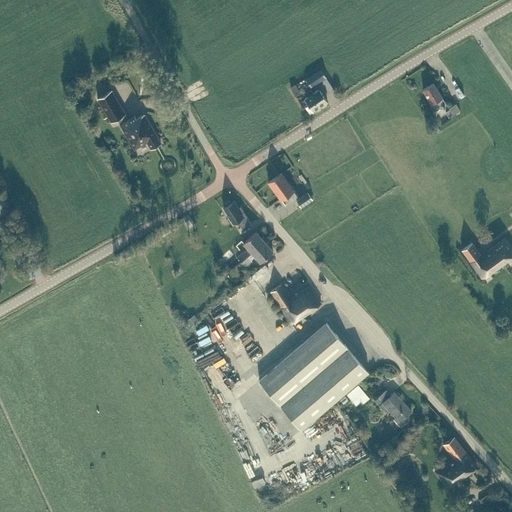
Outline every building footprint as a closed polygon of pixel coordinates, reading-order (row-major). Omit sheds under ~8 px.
[(320,68),(305,78),(311,87),(321,80),(326,77),(320,68)] [(326,77),(321,80),(323,83),(325,82),(328,87),(331,85),(326,77)] [(436,110),(440,108),(446,104),(433,83),(422,89),(436,110)] [(308,96),(304,99),(308,104),(305,107),(310,113),(313,111),(327,102),(318,89),(315,92),(313,93),(311,90),(306,93),(308,96)] [(111,90),(98,98),(111,121),(117,118),(120,123),(120,124),(134,149),(147,141),(151,148),(161,142),(144,114),(136,118),(134,115),(128,119),(124,114),(125,113),(111,90)] [(448,109),(444,112),(448,118),(452,115),(448,109)] [(296,196),(292,190),(281,174),(269,182),(281,199),(287,194),(290,200),(296,196)] [(296,200),(300,206),(312,199),(307,192),(296,200)] [(242,228),(250,222),(243,209),(240,211),(233,201),(231,202),(230,201),(225,204),(226,205),(223,207),(233,223),(237,220),(242,228)] [(241,261),(264,240),(256,231),(243,242),(248,248),(244,251),(243,250),(236,256),(241,261)] [(511,254),(511,247),(504,238),(481,255),(471,242),(462,249),(482,277),(511,254)] [(254,255),(259,261),(272,250),(264,240),(241,261),(245,266),(252,260),(251,259),(254,255)] [(225,247),(218,256),(222,259),(229,250),(225,247)] [(33,274),(39,271),(35,264),(29,267),(33,274)] [(225,274),(230,269),(227,265),(221,270),(225,274)] [(290,298),(285,291),(280,284),(270,291),(291,322),(321,302),(310,285),(290,298)] [(272,324),(279,323),(278,315),(270,316),(272,324)] [(195,316),(187,321),(191,326),(198,320),(195,316)] [(197,332),(208,327),(205,322),(194,328),(197,332)] [(301,429),(334,400),(368,371),(326,322),(259,380),(301,429)] [(237,340),(248,336),(244,325),(233,329),(237,340)] [(184,340),(195,335),(192,328),(181,333),(184,340)] [(239,344),(235,346),(242,359),(246,356),(239,344)] [(194,363),(204,360),(201,350),(191,354),(194,363)] [(227,385),(233,380),(227,374),(221,378),(227,385)] [(369,397),(358,384),(346,394),(356,405),(361,401),(363,403),(369,397)] [(411,410),(403,402),(400,405),(396,401),(398,399),(392,393),(390,394),(386,389),(374,400),(386,412),(389,409),(395,416),(393,418),(401,426),(409,419),(405,415),(411,410)] [(446,486),(476,465),(455,435),(444,443),(454,457),(435,470),(446,486)] [(324,457),(330,454),(326,448),(320,451),(324,457)] [(251,472),(261,492),(269,488),(260,468),(251,472)]
